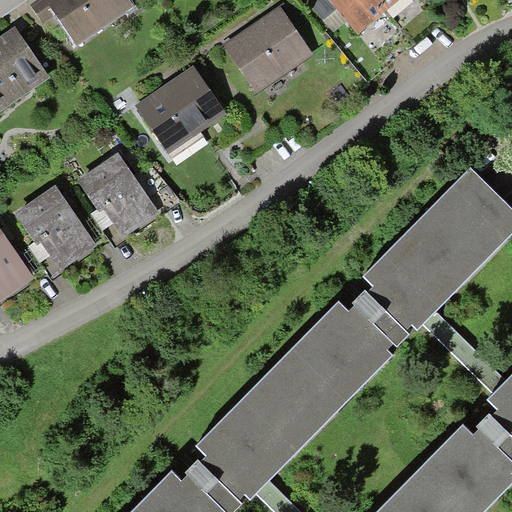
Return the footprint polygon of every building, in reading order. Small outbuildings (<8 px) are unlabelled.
[(57,17),(77,47),(132,10),(125,0),(41,0),(31,6),(44,26),(57,17)] [(329,0),(359,35),(388,11),(378,0),(329,0)] [(378,0),(388,11),(400,0),(378,0)] [(280,9),(224,48),(256,94),(312,54),(280,9)] [(0,115),(51,81),(15,29),(0,38),(0,115)] [(199,71),(137,110),(166,155),(228,116),(199,71)] [(121,155),(79,182),(101,216),(108,211),(124,236),(158,214),(121,155)] [(511,214),(471,175),(363,280),(373,290),(349,315),(339,305),(199,449),(207,457),(180,484),(170,475),(133,511),(227,511),(245,494),(253,502),(256,498),(268,487),(393,358),(386,352),(412,325),(420,333),(426,325),(436,316),(511,238),(511,214)] [(37,248),(43,244),(63,273),(97,249),(55,188),(15,216),(37,248)] [(0,306),(36,281),(0,230),(0,306)] [(495,396),(505,385),(436,316),(426,325),(495,396)] [(481,511),(511,481),(511,477),(506,472),(511,466),(511,377),(505,385),(495,396),(489,404),(495,410),(469,438),(459,429),(378,511),(481,511)] [(294,511),(268,487),(256,498),(270,511),(294,511)]
